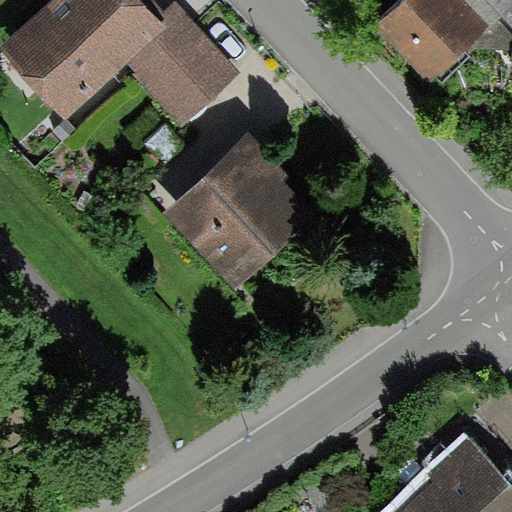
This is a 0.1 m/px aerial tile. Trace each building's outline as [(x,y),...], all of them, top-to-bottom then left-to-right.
[(66,107),(127,52),(168,17),(161,9),(152,0),(48,0),(5,39),(66,107)] [(177,0),(170,0),(161,9),(168,17),(127,52),(185,117),(240,62),(177,0)] [(385,0),(373,12),(424,66),(461,31),(469,41),(508,40),(508,54),(511,53),(511,8),(504,0),(385,0)] [(248,125),(168,196),(238,275),(318,203),(248,125)] [(431,468),(438,475),(396,511),(511,511),(511,474),(474,431),(431,468)]
